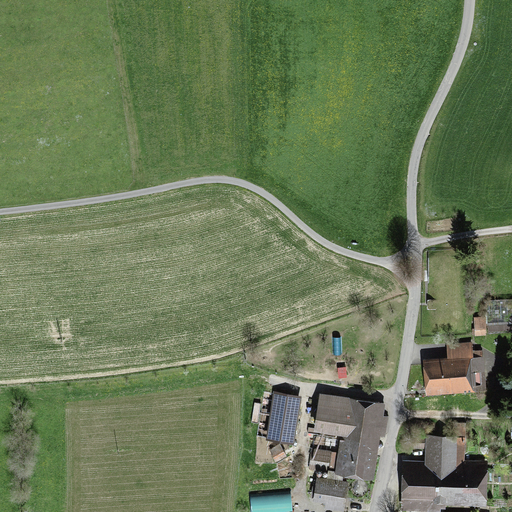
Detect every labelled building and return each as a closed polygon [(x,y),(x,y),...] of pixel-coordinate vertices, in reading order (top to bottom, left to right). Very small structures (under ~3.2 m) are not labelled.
[(476,334),(486,333),(485,317),(477,318),(478,324),(475,324),(476,334)] [(429,364),(430,388),(463,385),(463,391),(485,390),(482,350),(471,351),(471,342),(448,344),(449,362),(429,364)] [(270,437),(291,440),(298,396),(277,392),(270,437)] [(316,428),(342,432),(339,452),(336,467),(368,472),(374,432),(385,434),(389,416),(382,415),(384,403),(322,394),(316,428)] [(439,508),(440,497),(480,498),(482,461),(464,460),(465,439),(432,438),(431,466),(408,465),(406,507),(439,508)] [(285,454),(280,444),(271,450),(276,459),(285,454)] [(325,469),(335,471),(336,467),(339,452),(313,448),(310,468),(325,469)] [(338,482),(339,471),(335,471),(325,469),(323,480),(318,479),(315,497),(327,498),(326,505),(343,507),(346,483),(338,482)]
